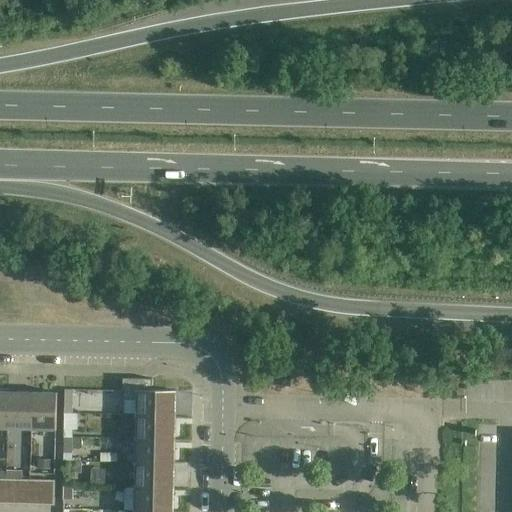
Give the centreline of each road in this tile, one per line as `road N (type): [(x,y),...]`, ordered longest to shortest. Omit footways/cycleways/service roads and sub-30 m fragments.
road 1 (motorway): [(16,165),(281,292),(350,308),(511,315)]
road 2 (secondary): [(511,119),(0,106)]
road 3 (secondary): [(16,165),(511,180)]
road 4 (motorway): [(416,0),(161,32),(0,67)]
road 5 (residential): [(428,511),(430,440),(424,421),(409,411),(222,409)]
road 6 (residential): [(222,409),(223,378),(201,346),(0,340)]
